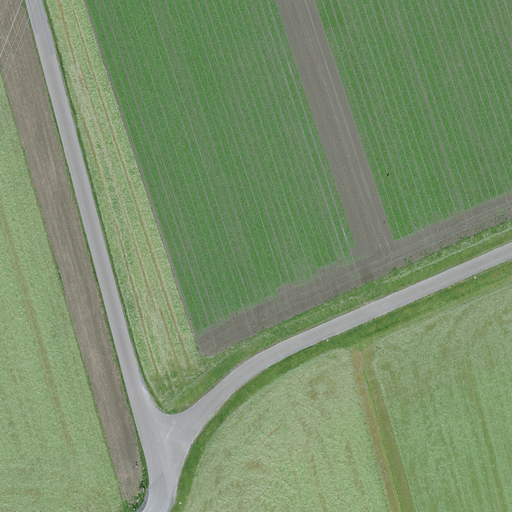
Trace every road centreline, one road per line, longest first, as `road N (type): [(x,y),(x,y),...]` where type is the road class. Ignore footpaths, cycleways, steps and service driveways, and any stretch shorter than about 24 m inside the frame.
road 1 (unclassified): [(156,453),(34,0)]
road 2 (unclassified): [(511,249),(244,371),(156,453)]
